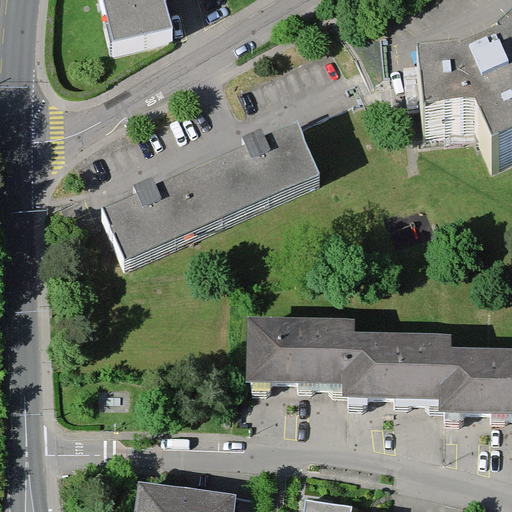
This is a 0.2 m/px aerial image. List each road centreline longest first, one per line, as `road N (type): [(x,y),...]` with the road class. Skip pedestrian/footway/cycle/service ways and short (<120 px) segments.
road 1 (residential): [(511,507),(420,483),(281,463),(26,451)]
road 2 (residential): [(18,143),(55,143),(117,115),(307,0)]
road 3 (residential): [(18,143),(26,451)]
road 4 (residential): [(25,0),(18,143)]
